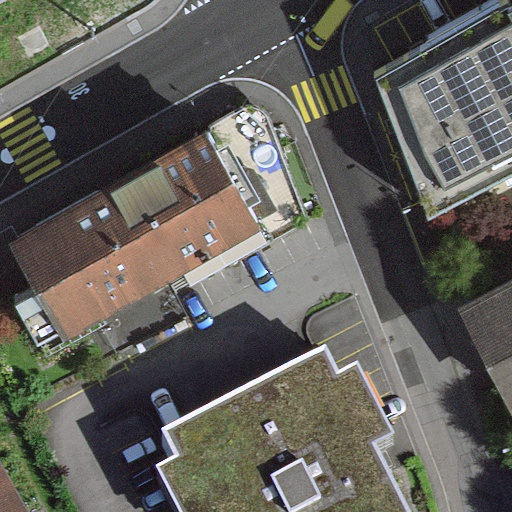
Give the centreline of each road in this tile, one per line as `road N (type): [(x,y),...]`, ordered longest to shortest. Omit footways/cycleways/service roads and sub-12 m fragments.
road 1 (residential): [(476,511),(289,0)]
road 2 (secondary): [(0,160),(285,0)]
